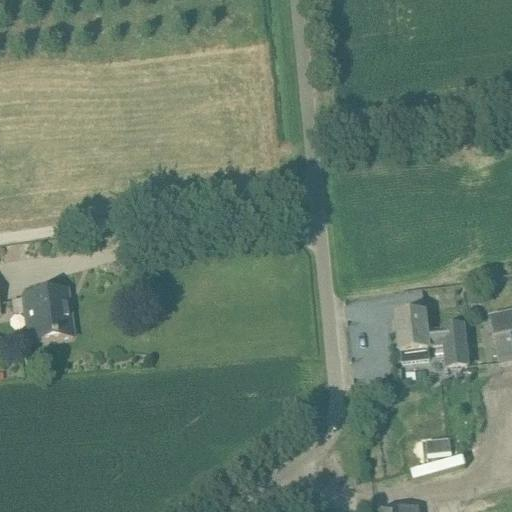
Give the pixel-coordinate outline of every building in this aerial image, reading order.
[(11,304),(13,317),(24,316),(28,347),(73,341),(70,321),(65,321),(62,296),(22,301),(22,302),(11,304)] [(479,297),(466,299),(468,312),(482,309),(479,297)] [(441,330),(441,334),(427,335),(425,317),(397,320),(400,356),(401,356),(402,367),(429,364),(428,353),(429,353),(429,351),(443,349),(445,373),(470,372),(466,329),(441,330)] [(500,369),(511,366),(511,317),(490,322),(500,369)] [(451,443),(426,446),(428,459),(452,457),(451,443)] [(455,459),(403,473),(407,487),(459,472),(455,459)]
